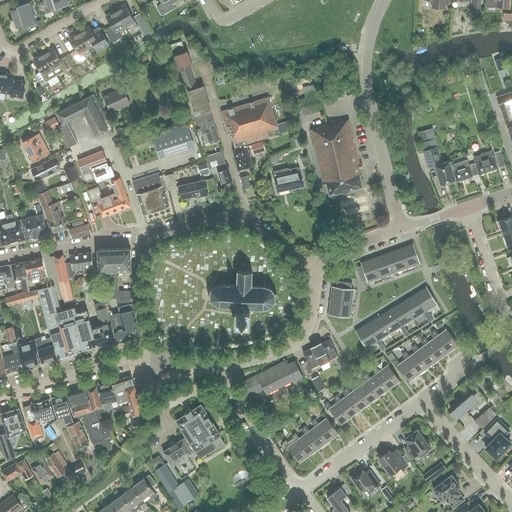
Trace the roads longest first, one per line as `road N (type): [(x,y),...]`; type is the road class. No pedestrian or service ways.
road 1 (unclassified): [(401,229),(366,80),(370,35),(385,0)]
road 2 (tertiary): [(0,395),(126,359),(161,362)]
road 3 (residential): [(244,218),(202,70)]
road 4 (residential): [(225,361),(251,423),(300,491)]
road 5 (residential): [(300,491),(421,401)]
road 6 (tertiary): [(225,361),(281,348),(302,334),(315,272)]
road 7 (unclassified): [(0,258),(144,238)]
road 8 (residential): [(511,500),(421,401)]
road 9 (residential): [(466,207),(511,325)]
road 10 (residential): [(0,36),(6,47),(19,48),(102,0)]
